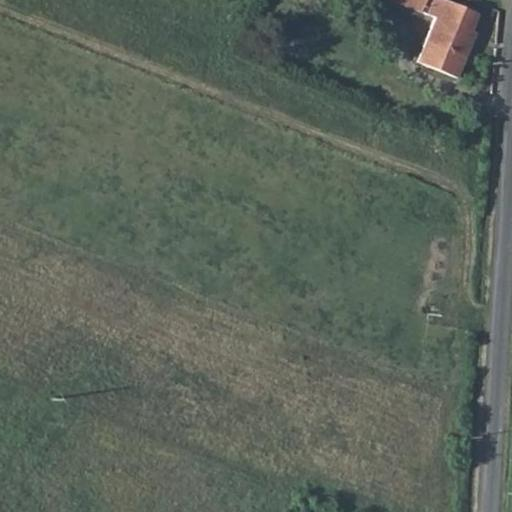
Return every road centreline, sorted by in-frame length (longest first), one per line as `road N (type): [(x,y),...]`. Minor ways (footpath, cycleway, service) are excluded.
road 1 (unclassified): [(491,511),(511,213)]
road 2 (unknown): [(421,511),(355,496),(324,498),(308,511)]
